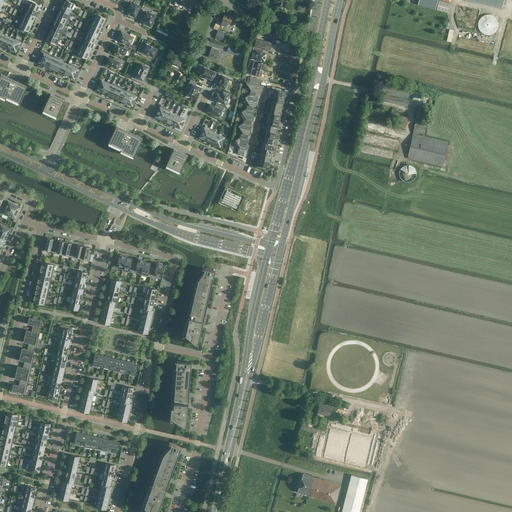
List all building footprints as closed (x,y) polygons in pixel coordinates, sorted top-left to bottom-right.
[(66,0),(64,0),(63,4),(71,8),(73,9),(76,4),(66,0)] [(189,7),(192,8),(196,0),(176,0),(175,3),(188,9),(189,7)] [(437,0),(418,0),(417,4),(435,9),(437,0)] [(450,0),(438,0),(436,9),(447,12),(450,0)] [(29,1),(27,6),(37,11),(40,6),(29,1)] [(135,17),(140,6),(133,3),(127,1),(125,7),(128,8),(130,9),(129,13),(131,14),(131,15),(135,17)] [(69,13),(71,8),(63,4),(60,9),(69,13)] [(35,16),(37,11),(27,6),(29,7),(27,12),(25,11),(35,16)] [(66,18),(69,13),(60,9),(58,14),(66,18)] [(150,26),(155,15),(149,12),(148,13),(143,10),(140,16),(144,18),(144,17),(146,18),(144,22),(147,23),(146,24),(150,26)] [(33,20),(35,16),(25,11),(22,16),(33,20)] [(105,18),(97,14),(94,13),(92,18),(94,19),(103,23),(105,18)] [(66,18),(58,14),(56,19),(64,23),(66,18)] [(496,30),(496,29),(497,28),(497,27),(497,26),(497,25),(497,24),(497,23),(497,22),(497,21),(496,20),(496,19),(495,18),(494,17),(494,16),(493,16),(492,15),(491,15),(490,15),(489,14),(488,14),(487,14),(486,14),(485,15),(484,15),(483,15),(482,16),(481,16),(480,17),(480,18),(479,19),(478,20),(478,21),(478,22),(478,23),(477,24),(477,25),(478,26),(478,27),(478,28),(478,29),(479,30),(480,31),(481,32),(482,33),(483,33),(484,34),(485,34),(486,34),(487,34),(488,34),(489,34),(490,34),(491,34),(492,33),(493,33),(494,32),(495,31),(496,30)] [(222,20),(221,24),(226,26),(228,23),(230,24),(232,18),(231,17),(231,16),(229,15),(228,16),(224,15),(222,20)] [(31,25),(33,20),(22,16),(25,17),(22,21),(20,20),(20,21),(31,25)] [(103,23),(94,19),(92,18),(90,23),(100,28),(103,23)] [(64,23),(56,19),(54,24),(64,29),(66,24),(64,23)] [(28,31),(31,25),(20,21),(18,26),(28,31)] [(98,33),(100,28),(90,23),(88,28),(98,33)] [(62,34),(64,29),(54,24),(51,29),(60,33),(59,33),(62,34)] [(182,30),(182,29),(176,26),(173,33),(179,36),(180,35),(179,35),(181,33),(181,32),(182,30)] [(157,27),(155,30),(167,36),(168,32),(157,27)] [(96,38),(98,33),(88,28),(87,28),(90,29),(87,34),(96,38)] [(60,33),(51,29),(49,34),(57,38),(59,33),(60,33)] [(225,33),(218,30),(215,38),(222,40),(225,33)] [(130,44),(133,37),(121,31),(118,39),(130,44)] [(57,38),(49,34),(47,39),(55,43),(57,38)] [(93,43),(96,38),(87,34),(85,39),(93,43)] [(6,46),(10,37),(5,35),(1,44),(2,44),(2,45),(2,44),(5,46),(6,46)] [(11,49),(15,40),(10,37),(6,46),(7,47),(6,47),(7,47),(10,48),(9,48),(10,48),(11,49)] [(288,47),(289,39),(277,37),(276,45),(288,47)] [(93,43),(85,39),(83,38),(81,43),(91,48),(93,43)] [(254,45),(270,49),(272,42),(266,41),(263,40),(260,40),(260,39),(260,40),(256,39),(254,45)] [(18,46),(20,42),(15,40),(11,49),(16,51),(16,49),(18,46)] [(89,53),(91,48),(81,43),(78,48),(89,53)] [(158,49),(153,47),(153,46),(151,45),(151,46),(146,43),(145,46),(140,44),(137,51),(146,55),(147,53),(154,56),(155,53),(156,53),(158,49)] [(125,55),(127,50),(130,51),(132,48),(125,45),(123,48),(116,44),(114,47),(115,48),(114,50),(119,53),(119,54),(122,55),(123,54),(125,55)] [(237,48),(234,46),(233,48),(231,47),(227,58),(232,60),(234,55),(237,56),(238,52),(236,51),(237,48)] [(262,52),(263,49),(253,47),(252,52),(256,53),(255,59),(264,61),(265,60),(266,59),(266,58),(267,57),(266,55),(266,54),(266,53),(262,52)] [(86,58),(89,53),(78,48),(80,49),(78,54),(86,58)] [(215,51),(210,50),(208,56),(216,59),(219,49),(216,48),(215,51)] [(44,64),(48,55),(41,52),(39,56),(42,57),(41,57),(40,60),(39,62),(44,64)] [(49,67),(53,58),(48,55),(44,64),(45,65),(48,66),(49,67)] [(179,68),(183,59),(179,58),(176,56),(174,59),(171,65),(179,68)] [(117,61),(109,57),(108,61),(109,61),(107,64),(118,69),(121,63),(122,64),(124,61),(118,58),(117,61)] [(54,69),(58,60),(53,58),(49,67),(50,67),(53,68),(53,69),(53,68),(54,69)] [(59,71),(63,62),(58,60),(54,69),(55,69),(58,71),(59,71)] [(264,63),(259,62),(254,61),(253,68),(262,70),(264,63)] [(64,73),(68,64),(63,62),(59,71),(60,72),(63,73),(64,73)] [(69,76),(74,64),(69,62),(68,64),(64,73),(65,74),(68,75),(69,76)] [(79,67),(74,64),(69,76),(74,78),(75,77),(75,76),(76,74),(76,73),(79,67)] [(146,74),(149,67),(145,65),(145,66),(142,64),(137,74),(134,72),(132,77),(137,80),(138,78),(143,80),(146,74)] [(215,77),(217,72),(213,70),(213,71),(204,67),(200,74),(212,79),(213,76),(215,77)] [(261,76),(262,70),(253,68),(251,74),(253,74),(253,75),(261,76)] [(172,80),(178,83),(182,74),(176,71),(172,80)] [(27,86),(15,80),(10,78),(7,76),(3,75),(1,73),(0,75),(0,95),(5,98),(18,104),(27,87),(27,86)] [(227,83),(229,78),(223,75),(222,76),(218,74),(216,79),(219,81),(219,82),(220,82),(218,86),(222,87),(225,88),(226,88),(228,84),(227,83)] [(102,91),(107,82),(102,80),(100,84),(99,84),(99,85),(100,85),(98,87),(97,89),(102,91)] [(196,93),(199,87),(195,85),(197,83),(190,80),(189,83),(192,84),(187,94),(195,98),(197,93),(196,93)] [(107,94),(112,85),(107,82),(102,91),(103,92),(104,92),(106,93),(107,93),(107,94)] [(262,93),(264,86),(261,86),(246,82),(246,83),(251,90),(250,94),(255,95),(256,92),(262,93)] [(380,91),(383,92),(386,93),(385,95),(383,94),(381,100),(408,106),(409,100),(388,95),(387,94),(388,93),(409,98),(409,96),(412,96),(413,93),(410,92),(411,89),(382,82),(380,91)] [(112,96),(116,87),(112,85),(107,94),(108,94),(109,94),(111,95),(111,96),(112,96)] [(117,98),(121,89),(116,87),(112,96),(113,96),(113,97),(113,96),(116,98),(117,98)] [(122,101),(126,91),(121,89),(117,98),(118,99),(121,100),(122,101)] [(274,89),(273,95),(284,97),(286,91),(274,89)] [(414,90),(412,98),(420,100),(422,91),(414,90)] [(127,103),(131,94),(126,91),(122,101),(123,101),(126,102),(126,103),(126,102),(127,103)] [(225,104),(230,95),(223,91),(221,94),(217,92),(214,99),(225,104)] [(65,100),(62,99),(50,93),(49,95),(43,110),(57,116),(57,117),(58,115),(65,100)] [(134,101),(136,96),(131,94),(127,103),(132,105),(133,104),(133,103),(134,101)] [(258,96),(255,95),(250,94),(245,97),(249,104),(247,105),(247,108),(252,109),(253,106),(255,106),(256,101),(258,96)] [(283,103),(284,97),(273,95),(272,101),(283,103)] [(282,109),(283,103),(272,101),(270,106),(282,109)] [(208,108),(209,109),(208,111),(215,114),(214,115),(218,117),(218,116),(219,116),(222,110),(223,111),(224,107),(218,105),(217,107),(210,104),(208,108)] [(281,111),(282,109),(270,106),(269,112),(281,115),(281,111)] [(427,108),(419,106),(416,117),(425,119),(427,108)] [(161,119),(165,110),(160,107),(158,111),(158,112),(156,114),(156,115),(156,116),(161,119)] [(254,110),(252,109),(247,108),(241,111),(246,118),(244,119),(243,122),(249,124),(249,120),(252,121),(253,115),(254,110)] [(166,121),(170,112),(165,110),(161,119),(162,119),(165,120),(165,121),(165,120),(166,121)] [(170,123),(175,114),(170,112),(166,121),(167,121),(166,121),(167,121),(170,123),(169,123),(170,123)] [(279,121),(281,115),(269,112),(268,118),(279,121)] [(402,116),(399,115),(399,114),(391,112),(389,121),(397,123),(396,126),(405,128),(408,117),(402,116)] [(175,125),(180,116),(175,114),(170,123),(171,124),(172,124),(174,125),(175,125)] [(185,124),(187,120),(180,116),(175,125),(180,128),(181,126),(183,123),(185,124)] [(278,127),(279,121),(268,118),(266,124),(278,127)] [(413,133),(411,140),(407,158),(443,166),(448,141),(444,140),(424,136),(427,123),(416,121),(413,133)] [(251,124),(249,124),(243,122),(238,126),(243,132),(241,133),(240,137),(247,138),(248,135),(249,135),(250,129),(251,124)] [(277,132),(278,127),(266,124),(265,130),(277,132)] [(140,144),(142,138),(133,133),(116,125),(114,129),(108,144),(134,156),(140,144)] [(209,130),(210,128),(205,126),(204,128),(201,126),(199,130),(202,132),(201,135),(200,135),(200,137),(205,139),(209,130)] [(214,132),(209,130),(205,139),(206,140),(209,141),(210,141),(214,132)] [(275,138),(277,132),(265,130),(267,130),(266,136),(275,138)] [(215,144),(219,135),(214,132),(210,141),(211,142),(214,143),(215,144)] [(224,137),(219,135),(215,144),(220,146),(220,145),(221,145),(221,144),(220,144),(222,142),(222,141),(224,137)] [(248,138),(247,138),(240,137),(235,140),(240,148),(242,148),(246,149),(247,143),(248,138)] [(273,150),(274,144),(262,142),(261,147),(273,150)] [(271,156),(273,150),(261,147),(260,153),(271,156)] [(180,172),(187,157),(188,155),(174,148),(173,150),(166,165),(180,171),(180,172)] [(270,162),(271,156),(260,153),(259,159),(270,162)] [(269,169),(270,162),(259,159),(258,164),(263,166),(262,167),(269,169)] [(415,175),(415,173),(415,171),(414,170),(414,168),(413,167),(411,166),(410,165),(408,164),(406,164),(405,164),(403,165),(401,165),(400,166),(399,167),(399,168),(398,169),(397,171),(397,173),(397,174),(398,176),(398,178),(399,179),(401,180),(402,181),(404,182),(406,182),(407,182),(409,181),(411,180),(412,179),(413,178),(414,177),(415,175)] [(245,196),(231,190),(228,188),(230,182),(227,180),(224,187),(225,187),(220,198),(218,203),(237,212),(245,196)] [(8,216),(14,204),(8,201),(5,208),(2,206),(0,211),(0,214),(2,216),(3,214),(8,216)] [(16,222),(20,214),(17,213),(17,212),(20,207),(14,204),(8,216),(14,219),(13,221),(16,222)] [(0,230),(7,234),(8,232),(9,230),(10,229),(1,224),(0,225),(0,224),(0,230)] [(53,253),(55,246),(52,245),(53,239),(47,237),(46,241),(46,240),(45,245),(44,251),(53,253)] [(62,255),(65,241),(59,240),(58,247),(55,246),(53,253),(62,255)] [(71,257),(73,250),(70,250),(72,243),(65,241),(62,255),(71,257)] [(80,259),(84,246),(77,244),(76,251),(73,250),(71,257),(80,259)] [(90,247),(84,246),(80,259),(90,261),(92,253),(91,253),(91,255),(88,254),(90,247)] [(126,257),(126,256),(120,254),(118,261),(115,260),(114,266),(117,267),(117,268),(122,269),(123,269),(126,257)] [(132,272),(133,266),(130,265),(132,259),(126,257),(123,269),(122,269),(122,271),(129,272),(129,271),(132,272)] [(144,262),(145,262),(145,260),(138,259),(136,267),(133,266),(132,272),(135,273),(135,272),(141,274),(144,262)] [(55,265),(43,262),(42,264),(41,264),(41,268),(53,271),(55,265)] [(150,277),(152,270),(149,270),(150,263),(145,262),(144,262),(141,274),(142,274),(142,273),(148,274),(147,276),(150,277)] [(163,265),(157,263),(155,271),(152,270),(150,277),(154,277),(160,278),(162,272),(163,269),(162,268),(163,265)] [(52,276),(53,271),(41,268),(40,271),(41,271),(40,273),(52,276)] [(197,345),(211,286),(215,271),(205,268),(203,268),(202,268),(205,269),(204,271),(198,280),(196,279),(183,333),(184,333),(186,333),(186,334),(189,336),(195,342),(198,342),(197,345)] [(51,282),(52,276),(40,273),(39,278),(38,278),(38,279),(51,282)] [(49,287),(51,282),(38,279),(37,282),(38,282),(38,284),(37,284),(49,287)] [(48,293),(49,287),(37,284),(36,288),(37,288),(36,290),(36,289),(35,290),(48,293)] [(47,298),(48,293),(35,290),(35,293),(36,293),(35,295),(34,295),(47,298)] [(45,304),(47,298),(34,295),(33,299),(34,299),(34,301),(35,302),(45,304)] [(43,320),(40,320),(37,319),(38,317),(33,316),(33,318),(29,317),(27,324),(33,325),(33,327),(34,327),(34,328),(40,330),(43,320)] [(38,339),(40,330),(34,328),(33,331),(26,329),(25,336),(38,339)] [(38,339),(25,336),(23,342),(30,343),(29,346),(36,348),(38,339)] [(35,351),(36,348),(29,346),(29,349),(22,348),(20,354),(34,357),(32,356),(33,350),(35,351)] [(66,356),(67,351),(58,349),(58,348),(56,348),(55,354),(58,354),(66,356)] [(32,366),(34,357),(20,354),(19,360),(26,361),(25,364),(32,366)] [(98,365),(100,356),(95,355),(92,366),(98,367),(98,365)] [(64,367),(66,362),(57,360),(57,359),(55,359),(53,364),(64,367)] [(113,371),(116,360),(111,359),(109,367),(108,370),(113,371)] [(186,426),(189,393),(192,362),(177,361),(175,360),(175,361),(177,361),(177,363),(176,363),(176,367),(174,367),(171,401),(172,401),(170,416),(171,417),(171,416),(173,416),(173,417),(180,421),(184,423),(186,423),(186,426)] [(30,375),(32,366),(25,364),(24,367),(17,366),(16,372),(30,375)] [(137,365),(132,364),(130,372),(129,375),(135,376),(137,365)] [(30,375),(16,372),(15,378),(22,380),(21,382),(28,384),(30,375)] [(25,393),(28,384),(21,382),(20,385),(13,384),(12,390),(15,391),(15,393),(19,394),(20,392),(25,393)] [(326,414),(329,415),(331,407),(326,406),(319,405),(317,413),(326,415),(326,414)] [(19,415),(17,415),(7,412),(7,415),(6,415),(5,418),(18,421),(19,415)] [(16,426),(18,421),(5,418),(4,421),(5,421),(5,424),(16,426)] [(49,429),(50,424),(39,421),(38,427),(49,429)] [(319,433),(314,457),(373,471),(382,434),(369,431),(370,429),(336,421),(335,423),(330,422),(327,435),(319,433)] [(15,432),(16,426),(5,424),(4,429),(3,429),(15,432)] [(14,437),(15,432),(3,429),(2,432),(3,433),(2,434),(1,434),(1,435),(14,437)] [(79,446),(82,434),(76,433),(74,444),(79,446)] [(0,440),(13,443),(14,437),(1,435),(0,438),(1,438),(1,440),(0,440),(0,439),(0,440)] [(0,445),(11,449),(13,443),(0,440),(0,443),(0,444),(0,443),(0,445)] [(116,454),(119,443),(113,442),(111,453),(116,454)] [(157,511),(170,478),(181,447),(171,443),(169,443),(171,444),(171,446),(170,446),(163,454),(161,453),(142,504),(143,504),(145,505),(148,508),(151,511),(157,511)] [(0,451),(10,454),(11,449),(0,445),(0,451)] [(0,457),(9,460),(10,454),(0,451),(0,457)] [(0,463),(7,465),(9,460),(0,457),(0,463)] [(40,466),(31,464),(28,463),(27,469),(39,471),(40,466)] [(340,485),(303,473),(297,491),(335,503),(340,485)] [(358,511),(367,479),(351,474),(341,511),(358,511)] [(36,488),(25,485),(24,491),(35,493),(36,488)]
